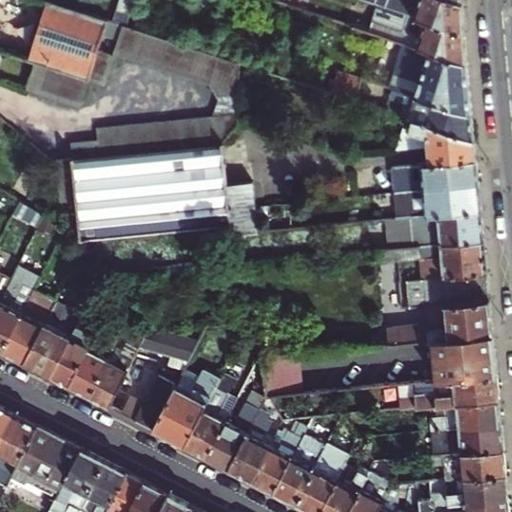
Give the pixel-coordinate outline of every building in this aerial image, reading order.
[(119,37),(123,23),(114,20),(52,0),(46,0),(28,57),(37,61),(90,78),(100,50),(105,33),(119,37)] [(125,24),(127,24),(134,0),(120,0),(114,20),(123,23),(125,24)] [(281,0),(311,9),(314,0),(281,0)] [(372,0),(393,7),(416,14),(466,31),(465,21),(463,0),(461,0),(372,0)] [(466,31),(416,14),(393,7),(387,24),(388,24),(423,35),(419,45),(469,61),(468,51),(466,31)] [(127,24),(125,24),(115,51),(211,83),(220,99),(213,116),(99,127),(100,139),(72,143),(73,157),(74,159),(225,145),(225,143),(239,123),(241,62),(127,24)] [(405,40),(419,45),(423,35),(388,24),(385,33),(405,40)] [(469,61),(419,45),(405,40),(393,85),(412,91),(417,93),(473,110),(471,91),(469,61)] [(100,50),(90,78),(90,79),(106,84),(116,55),(100,50)] [(90,78),(37,61),(28,88),(81,106),(90,79),(90,78)] [(337,80),(334,91),(357,99),(361,87),(337,80)] [(412,91),(406,109),(412,110),(417,93),(412,91)] [(404,114),(414,117),(475,137),(474,122),(473,110),(417,93),(412,110),(406,109),(404,114)] [(475,137),(414,117),(410,129),(429,135),(430,147),(475,142),(475,137)] [(430,147),(431,162),(477,158),(476,151),(475,142),(430,147)] [(229,184),(225,145),(74,159),(76,180),(80,212),(82,238),(219,225),(233,224),(233,234),(258,231),(253,181),(229,184)] [(59,181),(76,180),(74,159),(73,157),(57,159),(59,181)] [(393,166),(395,191),(430,188),(430,186),(453,184),(454,189),(473,188),(473,184),(479,184),(479,177),(477,158),(431,162),(393,166)] [(76,180),(59,181),(61,200),(70,200),(71,212),(80,212),(76,180)] [(430,188),(395,191),(397,217),(400,216),(482,208),(481,202),(479,184),(473,184),(473,188),(454,189),(453,184),(430,186),(430,188)] [(46,215),(22,200),(16,212),(40,225),(42,222),(46,215)] [(482,208),(400,216),(402,231),(414,229),(425,228),(427,244),(485,238),(484,232),(482,208)] [(66,228),(46,215),(42,222),(62,235),(66,228)] [(359,231),(358,221),(335,223),(337,233),(359,231)] [(220,235),(233,234),(233,224),(219,225),(220,235)] [(415,245),(427,244),(425,228),(414,229),(415,245)] [(422,257),(424,276),(488,271),(487,262),(485,238),(427,244),(415,245),(398,247),(399,259),(422,257)] [(398,247),(378,249),(379,262),(399,261),(399,259),(398,247)] [(12,279),(1,299),(15,306),(15,297),(30,268),(20,263),(15,273),(12,279)] [(35,287),(41,276),(42,274),(30,268),(15,297),(15,306),(1,299),(0,301),(0,346),(3,348),(35,287)] [(12,279),(15,273),(9,269),(6,276),(12,279)] [(488,271),(424,276),(424,278),(408,280),(411,306),(427,304),(491,298),(490,291),(488,271)] [(53,283),(41,276),(35,287),(48,293),(53,283)] [(38,312),(48,293),(35,287),(3,348),(18,356),(26,360),(46,321),(33,314),(38,312)] [(58,298),(48,293),(38,312),(33,314),(46,321),(58,298)] [(388,343),(434,338),(494,332),(493,320),(491,298),(427,304),(429,322),(429,327),(422,328),(417,323),(391,326),(387,330),(388,343)] [(87,332),(92,322),(83,317),(74,334),(53,374),(65,380),(71,383),(94,337),(94,335),(87,332)] [(74,334),(46,321),(26,360),(40,367),(53,374),(74,334)] [(249,322),(253,359),(264,359),(264,355),(260,321),(249,322)] [(168,330),(147,332),(140,346),(172,355),(170,363),(186,367),(200,340),(168,330)] [(117,363),(108,359),(92,394),(103,399),(111,404),(140,346),(147,332),(132,334),(117,363)] [(434,338),(439,378),(498,372),(497,363),(494,332),(434,338)] [(120,335),(114,335),(110,342),(115,345),(120,335)] [(109,336),(94,337),(71,383),(84,390),(92,394),(108,359),(109,357),(100,353),(109,336)] [(300,352),(264,355),(264,359),(268,395),(304,392),(300,352)] [(187,443),(221,375),(205,366),(196,385),(181,378),(178,383),(155,427),(174,437),(187,443)] [(223,371),(221,375),(187,443),(202,451),(209,455),(226,420),(212,413),(214,409),(219,411),(230,391),(236,378),(223,371)] [(498,372),(439,378),(415,380),(416,393),(400,394),(402,407),(449,402),(458,401),(500,396),(499,389),(498,372)] [(155,427),(178,383),(160,374),(147,401),(133,394),(125,411),(128,413),(155,427)] [(392,408),(402,407),(400,394),(416,393),(415,380),(398,382),(399,387),(390,388),(392,408)] [(226,420),(239,395),(230,391),(219,411),(214,409),(212,413),(226,420)] [(240,427),(226,420),(209,455),(223,462),(231,466),(264,405),(267,399),(257,394),(253,403),(249,401),(239,420),(243,422),(240,427)] [(268,395),(267,399),(264,405),(268,407),(266,411),(270,412),(274,403),(268,395)] [(500,396),(458,401),(461,426),(503,422),(502,415),(500,396)] [(449,402),(450,415),(451,427),(461,426),(458,401),(449,402)] [(0,403),(0,448),(8,432),(5,430),(15,411),(8,408),(0,403)] [(268,407),(264,405),(231,466),(245,474),(254,478),(272,443),(264,439),(268,432),(274,421),(267,417),(270,412),(266,411),(268,407)] [(0,497),(13,473),(39,423),(32,420),(15,411),(5,430),(8,432),(0,448),(0,450),(11,457),(4,460),(0,467),(0,497)] [(451,427),(450,415),(431,417),(432,429),(451,427)] [(444,453),(505,448),(504,441),(503,422),(461,426),(451,427),(432,429),(433,442),(440,441),(441,454),(444,453)] [(47,480),(57,463),(48,458),(60,434),(50,429),(39,423),(13,473),(58,496),(62,488),(47,480)] [(280,447),(272,443),(254,478),(268,486),(275,489),(294,453),(306,431),(307,428),(302,426),(299,433),(290,428),(287,433),(280,447)] [(272,443),(280,447),(287,433),(279,428),(276,436),(272,443)] [(319,437),(306,431),(294,453),(302,457),(310,440),(316,443),(319,437)] [(272,443),(276,436),(268,432),(264,439),(272,443)] [(66,437),(60,434),(48,458),(57,463),(59,464),(72,440),(66,437)] [(298,501),(325,450),(328,442),(319,437),(316,443),(310,440),(302,457),(294,453),(275,489),(291,498),(298,501)] [(59,464),(57,463),(47,480),(62,488),(83,446),(79,444),(72,440),(59,464)] [(433,442),(434,454),(441,454),(440,441),(433,442)] [(351,453),(334,444),(329,442),(328,442),(325,450),(340,458),(337,463),(344,466),(347,462),(351,453)] [(83,446),(62,488),(58,496),(49,511),(57,511),(58,511),(66,511),(72,501),(81,506),(106,458),(99,454),(83,446)] [(446,479),(448,478),(508,473),(507,467),(505,448),(444,453),(446,479)] [(312,508),(318,511),(319,511),(344,466),(337,463),(340,458),(325,450),(298,501),(312,508)] [(105,511),(108,508),(128,469),(122,466),(106,458),(81,506),(90,511),(89,511),(105,511)] [(348,511),(369,473),(347,462),(344,466),(319,511),(348,511)] [(108,508),(116,511),(128,511),(145,479),(140,476),(128,469),(108,508)] [(371,469),(369,473),(348,511),(377,511),(385,497),(377,493),(385,478),(385,477),(371,469)] [(445,497),(445,502),(450,501),(468,499),(469,503),(488,501),(488,497),(510,495),(509,489),(508,473),(448,478),(449,491),(449,496),(445,497)] [(393,483),(385,478),(377,493),(385,497),(386,496),(393,483)] [(145,479),(128,511),(160,511),(170,492),(164,488),(145,479)] [(420,506),(420,510),(420,511),(433,511),(433,506),(438,503),(432,500),(432,493),(431,480),(417,481),(418,487),(420,506)] [(386,496),(385,497),(377,511),(398,511),(399,505),(399,503),(403,482),(393,483),(386,496)] [(408,506),(406,511),(414,511),(414,510),(420,510),(420,506),(418,487),(410,487),(408,506)] [(432,493),(432,500),(438,503),(445,502),(445,497),(449,496),(449,491),(432,493)] [(170,492),(160,511),(191,511),(195,505),(184,499),(170,492)] [(450,501),(450,511),(511,511),(510,495),(488,497),(488,501),(469,503),(468,499),(450,501)] [(77,511),(81,506),(72,501),(66,511),(77,511)]
